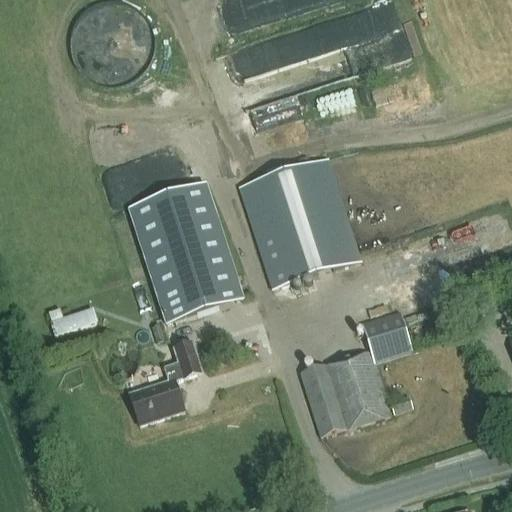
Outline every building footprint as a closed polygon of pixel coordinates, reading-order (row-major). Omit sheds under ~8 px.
[(334,0),(191,0),(199,34),(336,5),(334,0)] [(157,16),(92,4),(84,45),(98,48),(93,74),(134,82),(137,66),(147,67),(157,16)] [(255,113),(261,128),(270,128),(318,108),(319,96),(327,93),(320,78),(329,74),(326,67),(350,69),(351,55),(349,49),(337,48),(327,52),(318,52),(317,57),(313,57),(277,72),(276,83),(281,83),(296,76),(295,96),(255,113)] [(117,201),(168,185),(159,157),(108,173),(117,201)] [(329,163),(239,191),(272,295),(362,266),(329,163)] [(129,214),(166,329),(245,304),(208,189),(129,214)] [(511,313),(511,292),(472,305),(478,324),(511,313)] [(67,318),(64,310),(50,314),(58,338),(102,325),(96,308),(67,318)] [(375,366),(413,354),(401,316),(363,328),(371,356),(301,377),(321,442),(346,434),(349,433),(388,421),(390,420),(375,366)] [(130,398),(140,430),(185,415),(175,386),(202,377),(192,346),(175,352),(179,366),(164,371),(169,386),(130,398)] [(410,400),(390,406),(394,419),(413,413),(410,400)]
